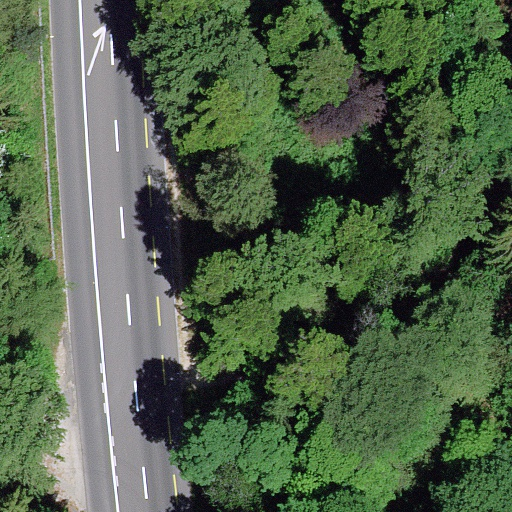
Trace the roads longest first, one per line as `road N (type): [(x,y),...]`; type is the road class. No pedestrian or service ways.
road 1 (primary): [(135,511),(94,0)]
road 2 (track): [(0,504),(54,470),(128,446)]
